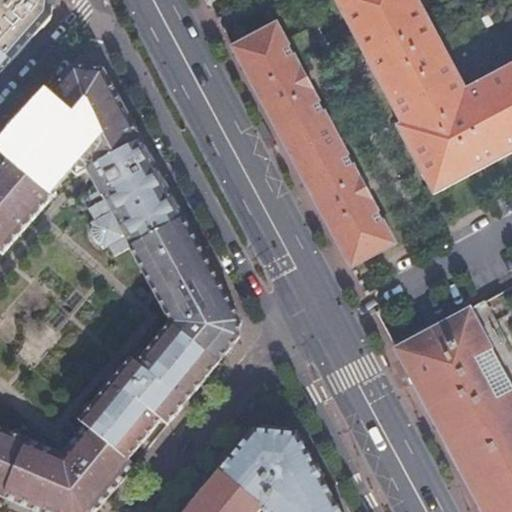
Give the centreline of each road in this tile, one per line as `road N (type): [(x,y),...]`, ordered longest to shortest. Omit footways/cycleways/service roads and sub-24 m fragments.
road 1 (residential): [(100,2),(283,336)]
road 2 (secondary): [(155,0),(319,306)]
road 3 (residential): [(134,511),(283,336)]
road 4 (secondary): [(331,327),(427,511)]
road 5 (residential): [(511,230),(331,327)]
road 6 (residential): [(283,336),(375,511)]
road 7 (residential): [(0,107),(84,10),(100,2)]
